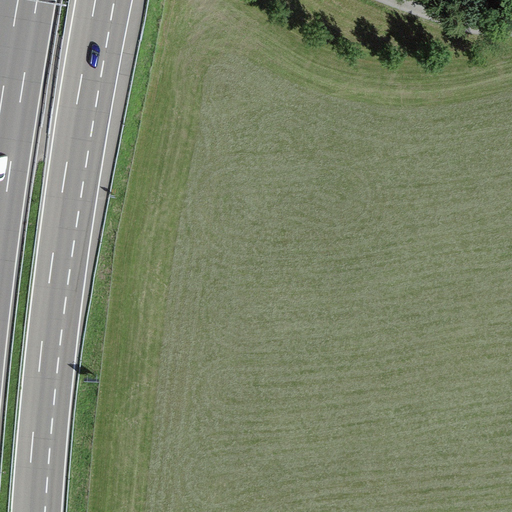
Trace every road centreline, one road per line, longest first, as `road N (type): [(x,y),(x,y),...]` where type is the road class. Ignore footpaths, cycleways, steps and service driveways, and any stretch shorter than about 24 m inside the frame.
road 1 (motorway): [(37,511),(50,352),(105,0)]
road 2 (motorway): [(29,0),(0,193)]
road 3 (track): [(511,30),(460,25),(391,0)]
